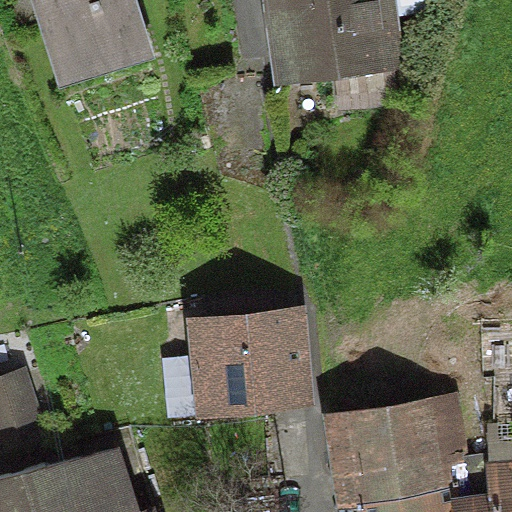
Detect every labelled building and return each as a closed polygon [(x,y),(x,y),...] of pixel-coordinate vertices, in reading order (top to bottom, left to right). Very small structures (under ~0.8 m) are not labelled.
[(32,0),(59,82),(145,55),(127,0),(32,0)] [(390,70),(380,0),(292,0),(268,3),(280,84),(390,70)] [(292,317),(194,326),(202,407),(300,398),(292,317)] [(0,406),(25,399),(17,376),(0,381),(0,406)] [(460,486),(456,460),(447,401),(322,421),(330,471),(356,467),(363,511),(452,511),(449,487),(460,486)] [(0,511),(124,511),(111,452),(41,468),(41,465),(0,477),(0,511)] [(449,487),(452,511),(511,511),(511,467),(488,468),(487,456),(456,460),(460,486),(449,487)]
